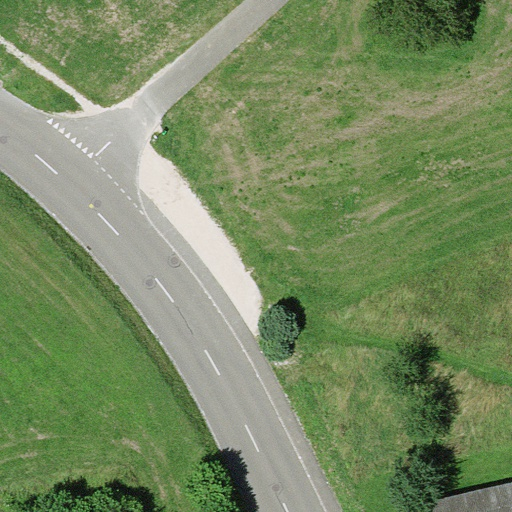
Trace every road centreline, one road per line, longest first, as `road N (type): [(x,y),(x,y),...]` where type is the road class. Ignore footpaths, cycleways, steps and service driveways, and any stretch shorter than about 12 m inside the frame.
road 1 (secondary): [(0,136),(56,178),(170,293),(225,382),(286,511)]
road 2 (track): [(113,130),(265,0)]
